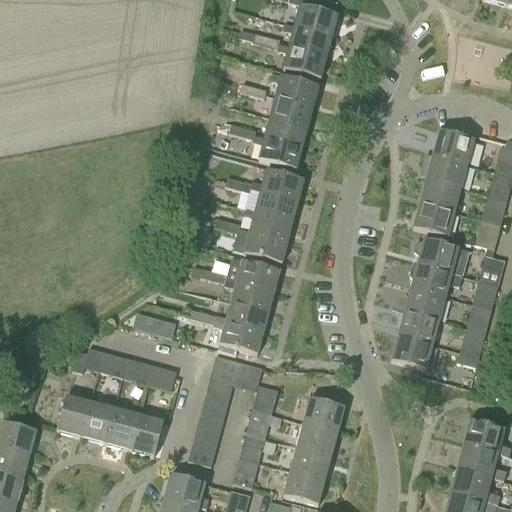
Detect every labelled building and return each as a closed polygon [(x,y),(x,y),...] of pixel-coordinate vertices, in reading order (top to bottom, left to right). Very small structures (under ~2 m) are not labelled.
[(283,28),(283,29),(331,42),(337,21),(333,20),(336,7),(309,0),(288,0),(287,7),(299,10),(293,31),(283,28)] [(481,0),(481,5),(505,11),(508,0),(481,0)] [(283,29),(281,35),(292,38),(288,52),(325,62),(331,42),(283,29)] [(252,47),(264,50),(266,42),(240,35),(239,39),(253,43),(252,47)] [(238,43),(252,47),(253,43),(239,39),(238,43)] [(264,50),(276,54),(277,54),(278,49),(279,45),(266,42),(264,50)] [(276,54),(276,56),(286,58),(282,73),(320,83),(325,62),(288,52),(278,49),(277,54),(276,54)] [(278,88),(274,102),(312,113),(318,92),(271,79),(269,86),(278,88)] [(238,97),(251,101),(254,92),(240,88),(238,97)] [(254,92),(251,101),(263,104),(266,95),(254,92)] [(274,102),(269,123),(307,133),(312,113),(274,102)] [(263,143),(301,154),(307,133),(269,123),(263,143)] [(228,138),(240,141),(242,133),(230,129),(228,138)] [(240,141),(252,144),(252,145),(254,140),(255,136),(242,133),(240,141)] [(438,136),(431,162),(466,171),(473,145),(438,136)] [(252,144),(251,147),(261,150),(257,164),(295,175),(301,154),(263,143),(254,140),(252,145),(252,144)] [(511,155),(500,152),(493,178),(511,182),(511,155)] [(426,162),(422,176),(427,177),(425,185),(459,194),(466,171),(431,162),(430,163),(426,162)] [(259,196),(297,206),(303,185),(265,175),(261,189),(251,186),(250,189),(249,193),(259,196)] [(511,182),(493,178),(486,201),(506,206),(511,183),(511,182)] [(224,191),(236,195),(238,186),(226,183),(224,191)] [(424,185),(418,209),(453,218),(460,194),(424,185)] [(249,193),(250,189),(238,186),(236,195),(248,198),(249,193)] [(259,196),(254,216),(292,226),(297,206),(259,196)] [(486,201),(480,225),(500,231),(506,206),(486,201)] [(453,218),(418,209),(412,233),(447,242),(453,218)] [(252,223),(248,237),(286,247),(292,226),(254,216),(254,217),(245,214),(243,220),(252,223)] [(213,232),(226,235),(228,226),(216,223),(213,232)] [(500,231),(480,225),(473,249),(493,254),(500,231)] [(226,235),(236,238),(237,239),(239,234),(240,230),(228,226),(226,235)] [(237,239),(236,238),(232,255),(281,269),(286,247),(248,237),(239,234),(237,239)] [(417,260),(415,268),(461,281),(467,256),(422,244),(421,246),(414,247),(412,256),(417,260)] [(485,261),(478,285),(497,291),(504,266),(485,261)] [(226,280),(225,285),(273,297),(279,276),(241,266),(230,263),(225,280),(226,280)] [(411,283),(409,293),(444,303),(448,288),(458,291),(461,281),(415,268),(415,271),(411,272),(408,280),(411,283)] [(199,282),(211,285),(214,277),(202,273),(199,282)] [(214,277),(211,285),(224,289),(225,285),(226,280),(225,280),(214,277)] [(224,289),(223,291),(233,294),(230,307),(267,318),(273,297),(225,285),(224,289)] [(478,285),(471,310),(491,315),(497,291),(478,285)] [(409,293),(402,317),(438,327),(444,303),(409,293)] [(179,325),(182,314),(145,304),(142,315),(179,325)] [(224,328),(262,339),(267,318),(230,307),(224,328)] [(471,310),(465,334),(484,339),(491,315),(471,310)] [(188,323),(201,326),(203,318),(191,315),(188,323)] [(402,317),(396,341),(432,351),(438,327),(402,317)] [(176,340),(179,325),(139,318),(136,333),(176,340)] [(201,326),(213,330),(214,325),(215,321),(203,318),(201,326)] [(213,330),(212,332),(222,335),(218,350),(256,360),(262,339),(224,328),(214,325),(213,330)] [(465,334),(458,358),(478,363),(484,339),(465,334)] [(432,351),(396,341),(390,365),(425,375),(432,351)] [(83,372),(98,376),(103,357),(88,353),(86,358),(76,356),(71,375),(82,378),(83,372)] [(98,376),(122,383),(128,363),(103,357),(98,376)] [(458,358),(455,368),(475,373),(478,363),(458,358)] [(215,360),(212,372),(235,378),(238,367),(215,360)] [(122,383),(146,389),(152,370),(128,363),(122,383)] [(235,378),(232,391),(243,393),(250,370),(238,367),(235,378)] [(152,370),(146,389),(171,396),(176,376),(152,370)] [(250,370),(243,393),(255,396),(261,373),(250,370)] [(212,372),(209,384),(232,391),(235,378),(212,372)] [(209,384),(205,396),(229,403),(232,391),(209,384)] [(258,390),(251,415),(270,420),(277,395),(258,390)] [(205,396),(202,407),(226,414),(229,403),(205,396)] [(55,435),(80,442),(90,407),(65,401),(55,435)] [(308,403),(301,428),(336,437),(343,413),(308,403)] [(80,442),(104,448),(114,414),(90,407),(80,442)] [(202,407),(199,419),(223,425),(226,414),(202,407)] [(104,448),(128,455),(138,420),(114,414),(104,448)] [(251,415),(245,439),(264,444),(270,420),(251,415)] [(199,419),(196,430),(220,437),(223,425),(199,419)] [(138,420),(128,455),(153,461),(162,427),(138,420)] [(468,425),(462,450),(508,462),(510,453),(500,450),(504,435),(468,425)] [(0,452),(29,461),(36,436),(0,427),(0,452)] [(301,428),(295,452),(330,462),(336,437),(301,428)] [(196,430),(193,442),(217,448),(220,437),(196,430)] [(245,439),(238,463),(258,468),(264,444),(245,439)] [(193,442),(190,453),(214,459),(217,448),(193,442)] [(462,450),(455,474),(491,484),(497,459),(508,462),(462,450)] [(0,452),(0,479),(22,486),(29,461),(0,452)] [(295,452),(289,476),(324,485),(330,462),(295,452)] [(214,459),(190,453),(187,466),(210,472),(214,459)] [(258,468),(238,463),(232,488),(251,493),(258,468)] [(455,474),(448,498),(495,511),(498,500),(487,497),(491,484),(455,474)] [(324,485),(289,476),(282,501),(317,510),(324,485)] [(0,505),(16,510),(22,486),(0,479),(0,505)] [(169,480),(163,504),(192,511),(205,511),(208,504),(201,502),(204,489),(169,480)] [(230,495),(225,511),(245,511),(249,500),(230,495)] [(494,511),(495,511),(448,498),(444,511),(494,511)]
